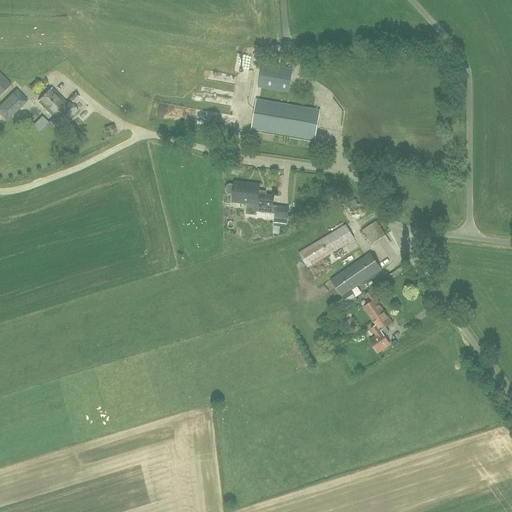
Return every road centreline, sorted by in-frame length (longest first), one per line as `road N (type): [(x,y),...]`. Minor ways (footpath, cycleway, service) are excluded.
road 1 (unclassified): [(511,397),(392,227)]
road 2 (unclassified): [(511,243),(392,227)]
